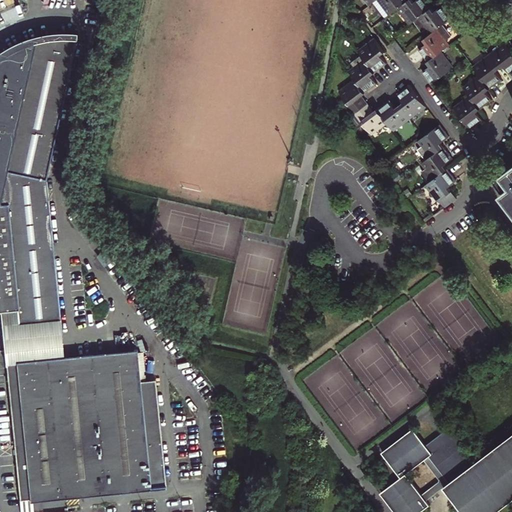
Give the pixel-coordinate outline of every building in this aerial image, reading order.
[(432,84),(452,69),(453,68),(442,52),(450,46),(438,29),(452,18),(447,11),(443,6),(435,11),(426,1),(425,0),(417,0),(415,2),(413,0),(367,0),(371,5),(373,3),(384,19),(399,9),(411,25),(415,22),(423,32),(427,29),(431,34),(424,39),(428,43),(419,49),(424,55),(431,65),(423,72),(426,76),(432,84)] [(19,323),(61,319),(48,185),(47,179),(79,37),(64,36),(49,37),(42,38),(36,40),(22,44),(6,53),(0,57),(0,310),(2,310),(18,309),(19,323)] [(382,68),(388,63),(382,55),(386,52),(376,38),(359,51),(363,55),(352,63),(355,66),(350,70),(357,79),(340,92),(373,134),(388,122),(394,130),(426,105),(410,85),(404,89),(398,94),(404,102),(396,108),(390,100),(386,103),(375,111),(371,106),(364,98),(362,95),(378,83),(375,79),(372,76),(382,68)] [(487,92),(491,89),(497,84),(503,80),(497,72),(505,66),(511,74),(511,73),(511,50),(506,43),(474,67),(480,76),(464,88),(470,96),(455,108),(471,129),(477,125),(483,120),(477,112),(485,106),(493,100),(487,92)] [(445,131),(440,125),(419,141),(423,146),(419,149),(427,160),(423,164),(426,168),(422,172),(430,182),(426,186),(438,202),(451,192),(448,188),(456,181),(451,174),(445,166),(453,159),(447,151),(441,144),(449,137),(445,131)] [(511,167),(492,183),(500,196),(502,194),(511,207),(511,167)] [(2,310),(7,363),(65,358),(61,319),(19,323),(18,309),(2,310)] [(6,363),(19,500),(66,495),(162,486),(162,488),(166,488),(155,379),(140,381),(137,349),(134,349),(134,351),(65,358),(7,363),(6,363)] [(413,429),(382,452),(401,477),(381,492),(395,511),(419,511),(429,504),(426,500),(444,486),(463,511),(495,511),(511,499),(511,434),(475,463),(448,428),(425,445),(413,429)]
